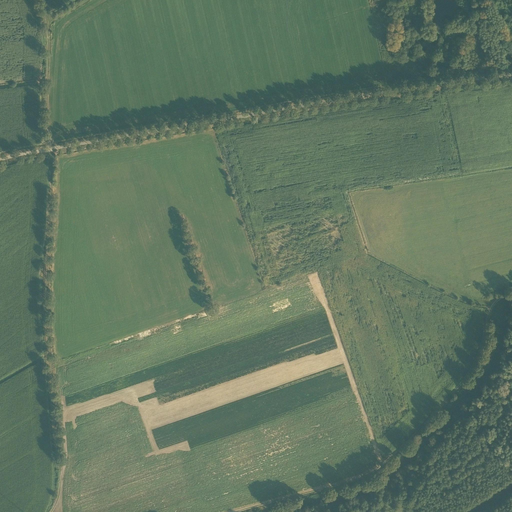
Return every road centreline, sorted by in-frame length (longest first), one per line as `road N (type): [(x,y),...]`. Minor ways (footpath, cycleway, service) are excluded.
road 1 (track): [(82,0),(48,18),(45,313),(57,475),(50,511)]
road 2 (unclassified): [(0,160),(511,74)]
road 3 (track): [(239,511),(379,468),(463,382),(490,309),(511,294)]
